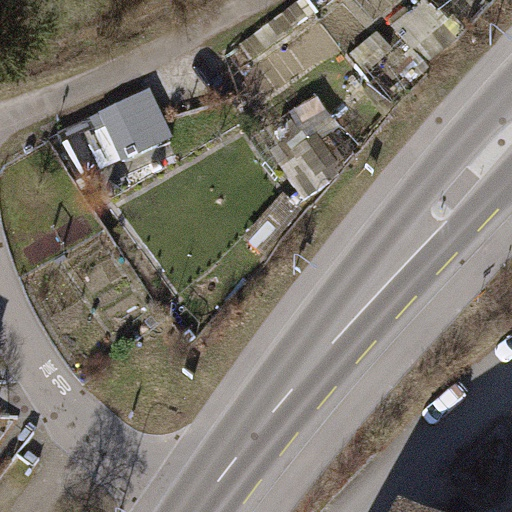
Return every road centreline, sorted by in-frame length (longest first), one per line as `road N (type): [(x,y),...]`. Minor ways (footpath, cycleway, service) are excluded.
road 1 (tertiary): [(198,509),(511,133)]
road 2 (residential): [(198,509),(67,407),(32,359),(0,290)]
road 3 (track): [(0,124),(260,0)]
